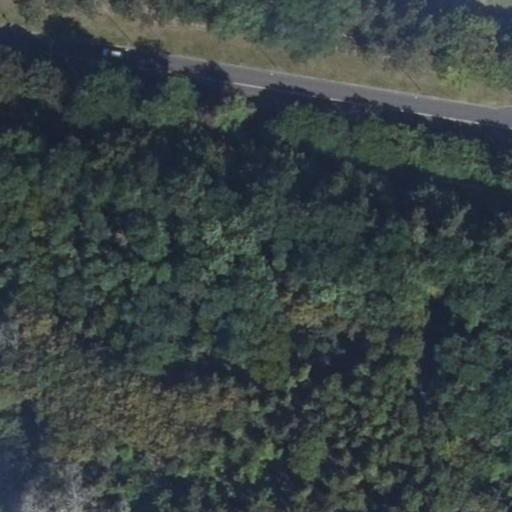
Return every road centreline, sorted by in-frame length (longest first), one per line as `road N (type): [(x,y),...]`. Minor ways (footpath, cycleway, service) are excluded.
road 1 (secondary): [(0,44),(511,128)]
road 2 (track): [(511,497),(436,396),(443,273)]
